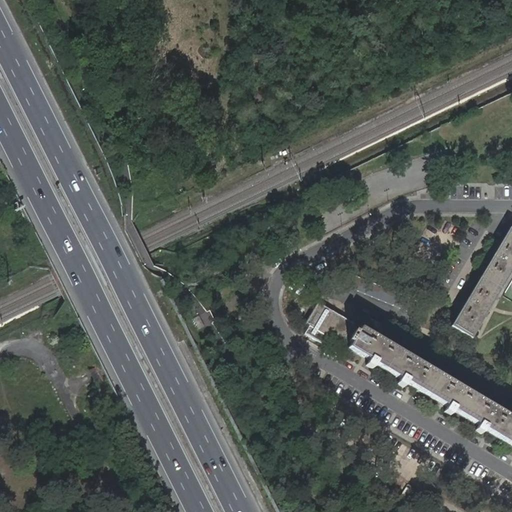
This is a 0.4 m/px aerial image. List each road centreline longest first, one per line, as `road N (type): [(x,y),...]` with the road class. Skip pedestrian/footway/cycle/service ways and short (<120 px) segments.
road 1 (motorway): [(240,511),(0,40)]
road 2 (motorway): [(0,112),(199,511)]
road 3 (residential): [(511,474),(286,337),(271,304),(276,280)]
road 4 (residential): [(511,206),(402,208),(291,264),(276,280)]
